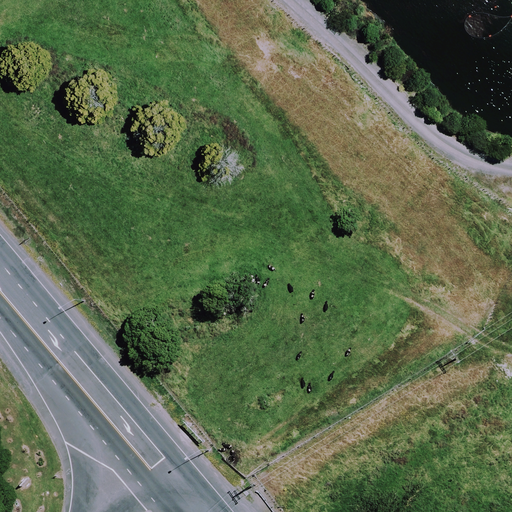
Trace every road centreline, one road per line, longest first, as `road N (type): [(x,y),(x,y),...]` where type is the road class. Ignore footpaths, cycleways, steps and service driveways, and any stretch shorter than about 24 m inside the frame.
road 1 (track): [(511,165),(423,125),(290,0)]
road 2 (secondary): [(176,486),(0,274)]
